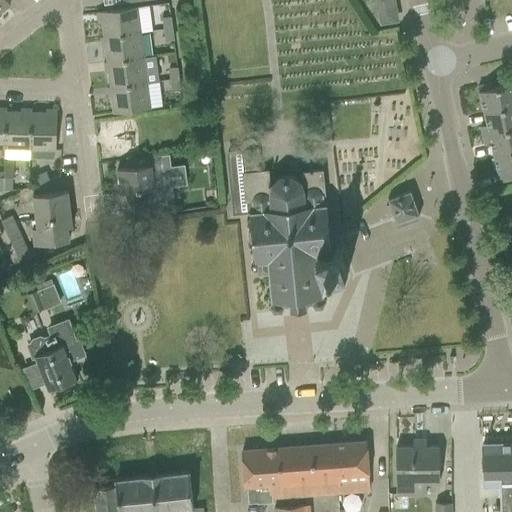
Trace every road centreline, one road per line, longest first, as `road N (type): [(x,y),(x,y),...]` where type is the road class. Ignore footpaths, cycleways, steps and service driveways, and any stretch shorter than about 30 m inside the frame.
road 1 (tertiary): [(33,448),(124,417),(504,391)]
road 2 (tertiary): [(504,391),(434,67)]
road 3 (residential): [(91,218),(74,84)]
